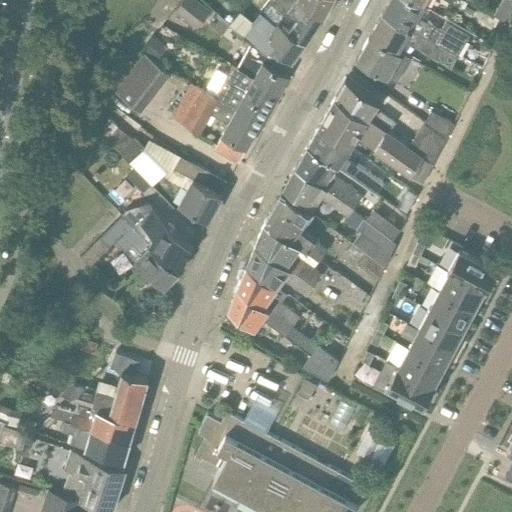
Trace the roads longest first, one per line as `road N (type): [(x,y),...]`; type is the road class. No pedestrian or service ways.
road 1 (residential): [(142,511),(184,358),(237,217),(361,0)]
road 2 (tertiary): [(0,136),(20,0)]
